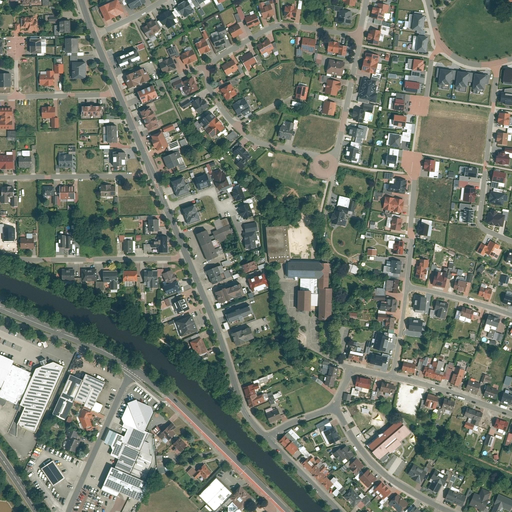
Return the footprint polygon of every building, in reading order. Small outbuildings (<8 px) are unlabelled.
[(126,12),(120,0),(114,0),(100,6),(107,20),(126,12)] [(123,0),(128,11),(145,3),(143,0),(123,0)] [(195,10),(189,0),(188,0),(186,1),(186,0),(179,4),(180,5),(178,7),(183,15),(184,14),(185,17),(194,12),(193,10),(195,10)] [(219,3),(217,0),(215,0),(220,10),(221,9),(222,10),(225,9),(222,2),(219,3)] [(389,3),(377,0),(373,20),(385,22),(389,3)] [(511,2),(511,0),(503,0),(500,3),(505,9),(511,2)] [(259,4),(264,19),(276,15),(273,4),(266,6),(265,2),(259,4)] [(287,5),(285,15),(297,17),(299,7),(287,5)] [(177,17),(173,9),(171,11),(170,9),(161,13),(162,16),(160,17),(165,24),(167,23),(169,28),(177,23),(174,19),(177,17)] [(352,24),(354,11),(352,11),(343,10),(341,10),(340,11),(339,18),(339,23),(352,24)] [(246,18),(251,28),(262,23),(257,13),(246,18)] [(427,15),(415,13),(413,29),(425,31),(427,15)] [(22,18),(22,27),(29,27),(29,31),(39,31),(39,20),(35,21),(35,16),(23,16),(23,18),(22,18)] [(161,30),(155,18),(147,22),(148,23),(142,26),(149,39),(156,35),(155,33),(161,30)] [(61,32),(72,32),(72,20),(61,20),(61,32)] [(229,28),(234,37),(244,32),(240,23),(229,28)] [(212,37),(216,47),(228,42),(225,34),(229,33),(225,25),(219,28),(221,34),(212,37)] [(196,42),(202,54),(212,49),(207,39),(210,38),(206,29),(202,31),(205,37),(196,42)] [(379,45),(382,31),(371,29),(368,43),(379,45)] [(425,53),(427,37),(416,36),(414,52),(425,53)] [(316,39),(304,37),(301,50),(314,52),(316,39)] [(42,38),(31,39),(31,54),(43,54),(42,38)] [(79,39),(66,39),(67,54),(79,53),(79,39)] [(269,39),(258,45),(263,54),(274,48),(269,39)] [(329,42),(328,51),(338,52),(339,45),(340,44),(329,42)] [(347,46),(339,45),(338,52),(338,54),(346,56),(347,46)] [(119,56),(123,68),(143,60),(138,49),(119,56)] [(185,64),(198,59),(194,49),(181,55),(185,64)] [(252,52),(242,57),(247,68),(258,62),(252,52)] [(377,74),(381,55),(367,52),(363,71),(377,74)] [(177,68),(173,56),(160,62),(164,73),(177,68)] [(223,65),(227,74),(238,68),(233,60),(223,65)] [(330,60),(328,73),(343,76),(345,63),(330,60)] [(424,61),(415,60),(414,71),(423,72),(424,61)] [(87,80),(87,62),(73,63),(74,80),(87,80)] [(64,64),(55,64),(55,73),(64,73),(64,64)] [(128,79),(131,88),(153,79),(149,69),(146,70),(145,68),(128,75),(130,78),(128,79)] [(55,84),(55,70),(47,70),(47,74),(41,74),(41,84),(55,84)] [(438,83),(448,85),(450,72),(440,70),(438,83)] [(456,73),(456,86),(465,86),(466,73),(456,73)] [(11,74),(0,74),(0,88),(11,89),(11,74)] [(472,74),(471,90),(476,90),(475,93),(483,94),(484,74),(472,74)] [(187,96),(201,89),(195,76),(184,81),(182,78),(173,83),(176,90),(183,87),(187,96)] [(408,78),(407,89),(420,91),(422,80),(408,78)] [(328,79),(326,93),(338,95),(340,81),(328,79)] [(376,82),(362,79),(358,101),(369,103),(369,100),(375,102),(377,94),(375,93),(377,86),(375,86),(376,82)] [(155,84),(139,91),(144,103),(160,96),(155,84)] [(222,89),(227,99),(237,94),(232,84),(222,89)] [(309,88),(299,86),(297,97),(307,99),(309,88)] [(511,103),(511,92),(502,91),(501,102),(511,103)] [(199,113),(211,106),(204,95),(193,102),(199,113)] [(185,109),(193,102),(190,97),(181,104),(185,109)] [(247,97),(234,104),(239,114),(252,106),(247,97)] [(404,111),(406,99),(394,97),(392,109),(404,111)] [(336,103),(325,101),(323,113),(334,115),(336,103)] [(365,104),(364,109),(365,112),(372,113),(373,105),(365,104)] [(104,105),(83,106),(84,112),(85,112),(85,115),(103,115),(103,111),(104,111),(104,105)] [(43,107),(43,117),(56,117),(56,106),(43,107)] [(142,110),(150,130),(160,126),(151,106),(142,110)] [(14,107),(0,107),(0,117),(0,128),(13,129),(14,107)] [(364,109),(355,108),(353,120),(356,121),(356,122),(363,123),(365,112),(364,109)] [(508,113),(499,112),(498,123),(507,124),(508,113)] [(204,128),(213,138),(226,127),(217,118),(215,120),(209,113),(202,119),(208,126),(204,128)] [(407,126),(408,116),(395,114),(394,124),(407,126)] [(282,126),(279,137),(292,140),(294,129),(295,123),(289,122),(288,128),(282,126)] [(163,128),(165,132),(176,128),(174,123),(163,128)] [(109,141),(119,141),(118,125),(108,125),(109,141)] [(365,129),(351,127),(350,136),(364,138),(365,129)] [(159,150),(170,145),(164,130),(152,135),(159,150)] [(7,131),(6,140),(15,140),(15,136),(15,131),(7,131)] [(509,132),(499,131),(499,143),(508,143),(509,132)] [(402,136),(391,135),(390,147),(400,148),(402,136)] [(237,165),(242,170),(249,163),(248,161),(254,156),(242,144),(235,152),(242,159),(237,165)] [(363,147),(353,145),(351,158),(360,160),(363,147)] [(511,153),(511,148),(504,147),(503,153),(498,152),(498,155),(495,155),(494,163),(507,165),(508,153),(511,153)] [(183,156),(180,150),(165,157),(170,168),(181,164),(178,158),(183,156)] [(127,165),(127,151),(114,152),(114,166),(127,165)] [(74,154),(60,154),(61,167),(74,167),(74,154)] [(397,166),(398,155),(387,154),(386,165),(397,166)] [(0,167),(14,168),(14,155),(0,155),(0,167)] [(32,167),(32,156),(20,156),(20,167),(32,167)] [(426,159),(425,171),(436,171),(437,159),(426,159)] [(210,171),(209,167),(215,165),(214,162),(205,165),(207,172),(210,171)] [(464,172),(464,177),(477,178),(478,169),(465,167),(464,172)] [(222,169),(213,172),(219,189),(231,185),(226,172),(223,173),(222,169)] [(509,174),(495,170),(492,180),(506,183),(509,174)] [(212,185),(208,173),(195,177),(200,189),(212,185)] [(191,192),(185,176),(173,180),(179,197),(191,192)] [(388,191),(406,194),(408,179),(397,178),(396,184),(390,182),(388,191)] [(74,184),(60,185),(60,195),(60,197),(74,197),(74,184)] [(3,185),(3,194),(1,194),(1,201),(8,201),(8,194),(12,194),(13,194),(13,185),(3,185)] [(54,185),(43,185),(43,193),(54,193),(54,185)] [(114,185),(102,185),(102,194),(115,194),(114,185)] [(243,186),(233,189),(237,201),(246,198),(243,186)] [(477,188),(466,186),(464,201),(475,202),(477,188)] [(490,203),(504,206),(507,193),(493,190),(492,193),(491,193),(489,200),(491,200),(490,203)] [(374,192),(373,196),(374,196),(374,199),(378,200),(378,196),(382,197),(382,192),(374,192)] [(384,209),(403,212),(405,199),(386,196),(384,209)] [(352,200),(350,209),(349,210),(355,212),(358,202),(352,200)] [(240,206),(245,219),(255,215),(250,202),(240,206)] [(470,210),(470,204),(459,203),(459,209),(463,209),(463,212),(459,212),(458,222),(471,223),(473,210),(470,210)] [(184,208),(190,224),(202,219),(196,204),(184,208)] [(344,219),(346,213),(349,214),(349,210),(350,209),(340,206),(339,210),(335,209),(332,223),(346,226),(348,220),(344,219)] [(499,211),(492,209),(491,212),(489,212),(487,223),(505,227),(507,214),(499,213),(499,211)] [(391,229),(402,231),(404,218),(393,216),(391,229)] [(159,218),(149,218),(149,229),(159,229),(159,218)] [(259,230),(258,222),(246,224),(247,232),(258,230),(259,230)] [(419,234),(429,236),(430,224),(421,223),(419,234)] [(234,233),(231,224),(213,231),(217,239),(219,239),(220,242),(228,239),(226,236),(234,233)] [(282,225),(266,226),(268,254),(284,253),(282,225)] [(287,225),(282,225),(284,253),(268,254),(269,263),(281,262),(288,261),(290,261),(287,225)] [(15,243),(14,228),(5,228),(5,243),(15,243)] [(208,229),(197,234),(209,261),(220,256),(208,229)] [(259,240),(258,230),(247,232),(244,232),(247,249),(257,248),(256,241),(259,240)] [(151,245),(159,245),(159,251),(167,250),(167,235),(159,235),(159,240),(151,240),(151,245)] [(33,238),(21,239),(21,248),(33,248),(33,241),(33,238)] [(133,239),(124,239),(124,240),(125,251),(133,250),(133,247),(133,240),(133,239)] [(402,255),(404,243),(400,242),(394,241),(393,250),(393,253),(402,255)] [(498,248),(500,246),(489,241),(487,246),(480,243),(476,252),(483,256),(485,254),(497,259),(501,250),(498,248)] [(421,258),(420,266),(427,267),(429,267),(430,260),(421,258)] [(393,272),(401,273),(403,261),(393,260),(392,264),(394,264),(393,272)] [(242,273),(257,269),(255,261),(240,265),(242,273)] [(290,261),(288,261),(288,278),(300,278),(319,278),(319,262),(290,261)] [(328,262),(319,262),(319,278),(319,293),(319,305),(318,319),(332,319),(332,287),(328,287),(328,262)] [(356,274),(358,267),(349,263),(346,271),(356,274)] [(205,271),(211,285),(222,280),(219,273),(223,272),(220,265),(205,271)] [(418,266),(416,277),(426,279),(426,275),(428,275),(429,269),(427,269),(427,267),(420,266),(418,266)] [(96,268),(82,268),(82,279),(96,278),(96,268)] [(74,269),(63,269),(63,279),(75,278),(74,269)] [(124,270),(124,280),(132,279),(137,279),(137,269),(124,270)] [(158,269),(145,269),(145,280),(151,280),(151,286),(158,286),(158,275),(158,269)] [(117,270),(103,270),(103,280),(111,280),(111,288),(118,288),(118,287),(118,283),(117,270)] [(173,270),(163,273),(166,281),(176,277),(173,270)] [(433,285),(446,288),(450,272),(444,271),(443,275),(442,274),(443,271),(436,270),(433,285)] [(270,286),(265,273),(249,278),(254,291),(270,286)] [(501,282),(509,283),(510,276),(503,274),(501,282)] [(319,278),(300,278),(300,289),(310,290),(310,305),(319,305),(319,293),(319,278)] [(391,278),(389,292),(399,293),(400,279),(391,278)] [(178,280),(164,285),(167,293),(181,288),(178,280)] [(455,288),(466,291),(469,282),(460,280),(460,281),(457,281),(455,288)] [(240,283),(213,292),(216,303),(215,304),(217,308),(221,307),(219,303),(227,301),(227,300),(246,293),(245,288),(241,289),(240,283)] [(479,295),(491,298),(494,290),(481,286),(479,295)] [(300,289),(297,289),(297,309),(310,309),(310,305),(310,290),(300,289)] [(511,304),(511,295),(506,293),(503,302),(511,304)] [(168,297),(170,304),(175,302),(177,301),(174,295),(168,297)] [(175,302),(179,311),(189,307),(185,298),(177,301),(175,302)] [(382,300),(381,310),(397,311),(398,299),(389,298),(389,301),(382,300)] [(424,311),(425,299),(415,298),(414,310),(424,311)] [(440,310),(438,316),(446,318),(450,303),(438,300),(435,309),(440,310)] [(248,306),(224,314),(227,322),(250,315),(248,306)] [(475,310),(464,307),(461,316),(472,319),(475,310)] [(388,314),(379,313),(378,320),(387,321),(386,328),(395,329),(396,317),(388,317),(388,314)] [(198,328),(192,314),(177,320),(183,334),(198,328)] [(495,336),(497,332),(502,318),(490,314),(485,330),(490,332),(489,334),(495,336)] [(423,320),(410,319),(409,330),(422,331),(423,320)] [(229,334),(233,346),(254,339),(250,327),(229,334)] [(501,341),(504,334),(497,332),(495,336),(494,339),(501,341)] [(389,337),(377,334),(373,348),(386,351),(389,337)] [(207,350),(201,336),(193,340),(198,353),(207,350)] [(349,359),(363,361),(365,352),(358,351),(359,346),(351,345),(349,359)] [(371,364),(383,366),(384,357),(377,355),(377,353),(373,353),(371,364)] [(0,388),(0,389),(0,398),(19,406),(33,374),(12,365),(13,361),(0,355),(0,388)] [(426,375),(443,381),(443,378),(445,379),(448,372),(443,370),(446,361),(435,358),(432,368),(426,366),(424,372),(427,373),(426,375)] [(415,373),(417,364),(404,361),(402,370),(415,373)] [(53,363),(35,369),(33,374),(19,406),(24,409),(17,426),(35,435),(64,368),(53,363)] [(339,368),(327,365),(325,374),(336,377),(337,377),(339,368)] [(467,370),(457,367),(452,383),(460,386),(461,383),(462,383),(467,370)] [(484,373),(481,381),(486,383),(486,380),(492,382),(493,379),(487,377),(488,374),(484,373)] [(82,380),(69,374),(51,415),(65,420),(72,403),(82,380)] [(105,382),(85,374),(82,380),(72,403),(97,413),(100,412),(103,407),(102,405),(96,402),(105,382)] [(336,377),(323,374),(321,383),(334,387),(336,377)] [(370,389),(372,379),(358,376),(356,386),(370,389)] [(509,385),(511,377),(506,376),(503,384),(509,385)] [(481,384),(469,380),(466,389),(478,393),(481,384)] [(397,385),(383,382),(381,391),(395,394),(397,385)] [(258,383),(243,388),(249,407),(265,402),(262,394),(257,396),(255,390),(260,388),(258,383)] [(499,390),(486,386),(483,396),(496,400),(499,390)] [(416,399),(418,390),(404,387),(402,396),(416,399)] [(279,392),(272,394),(272,392),(266,394),(270,405),(279,402),(277,398),(280,397),(279,392)] [(511,399),(511,395),(503,392),(500,402),(510,405),(511,399)] [(441,396),(429,393),(426,405),(437,408),(441,396)] [(456,401),(445,398),(442,408),(453,411),(456,401)] [(136,400),(126,403),(127,405),(121,419),(123,423),(144,432),(153,413),(150,407),(136,400)] [(485,412),(468,406),(465,415),(481,421),(485,412)] [(278,408),(265,412),(269,423),(281,419),(278,408)] [(91,413),(82,409),(78,418),(83,429),(85,428),(86,431),(92,428),(91,425),(92,425),(89,419),(91,418),(92,416),(92,414),(91,414),(91,413)] [(498,418),(495,427),(507,431),(510,422),(498,418)] [(326,445),(339,439),(334,426),(326,429),(324,425),(329,423),(327,419),(315,425),(319,433),(321,432),(326,445)] [(399,419),(368,445),(379,458),(410,432),(399,419)] [(144,432),(123,423),(121,427),(126,430),(123,436),(116,433),(110,446),(112,451),(110,455),(118,459),(114,469),(143,482),(152,463),(153,457),(150,456),(150,444),(144,442),(147,433),(144,432)] [(175,434),(168,427),(162,433),(169,440),(175,434)] [(79,434),(69,430),(66,436),(70,438),(65,448),(75,452),(80,442),(76,440),(79,434)] [(285,437),(280,442),(288,450),(291,447),(293,445),(296,441),(294,439),(291,436),(287,434),(285,437)] [(488,434),(485,444),(493,447),(496,437),(488,434)] [(187,445),(180,438),(173,444),(180,451),(187,445)] [(332,452),(338,462),(345,458),(346,459),(353,455),(346,445),(339,449),(339,448),(332,452)] [(295,449),(291,454),(299,462),(302,459),(304,457),(306,453),(305,451),(301,448),(298,446),(295,449)] [(304,457),(300,462),(307,470),(311,467),(313,465),(315,462),(314,459),(310,456),(307,454),(304,457)] [(347,466),(354,474),(364,465),(356,457),(347,466)] [(64,479),(52,461),(41,469),(53,487),(64,479)] [(314,464),(309,470),(310,473),(314,470),(316,468),(318,465),(317,462),(316,463),(314,464)] [(407,474),(421,483),(428,472),(414,463),(407,474)] [(211,472),(204,465),(198,471),(205,478),(211,472)] [(316,469),(312,474),(319,482),(323,479),(325,477),(327,473),(326,471),(322,468),(319,466),(316,469)] [(114,469),(110,467),(102,486),(140,503),(148,485),(143,482),(114,469)] [(367,469),(363,473),(361,471),(355,478),(358,481),(359,479),(368,487),(376,478),(367,469)] [(445,485),(450,475),(437,469),(432,479),(434,480),(430,488),(440,493),(444,485),(445,485)] [(325,477),(320,483),(329,492),(333,488),(335,486),(338,482),(336,480),(331,475),(329,473),(325,477)] [(215,511),(223,504),(232,493),(216,478),(199,497),(214,511),(215,511)] [(380,480),(369,492),(370,494),(373,491),(382,500),(379,502),(381,504),(388,498),(386,496),(391,491),(380,480)] [(239,486),(232,493),(223,504),(227,507),(232,501),(241,509),(252,498),(239,486)] [(343,496),(353,508),(356,505),(360,509),(365,505),(367,507),(371,503),(369,501),(370,499),(366,495),(364,496),(361,493),(358,495),(352,488),(343,496)] [(475,492),(470,505),(484,511),(492,492),(483,488),(480,494),(475,492)] [(464,505),(468,496),(450,489),(447,498),(464,505)] [(388,503),(397,511),(399,511),(408,503),(397,493),(388,503)] [(511,498),(500,493),(491,511),(502,511),(504,508),(511,511),(511,509),(511,498)]
